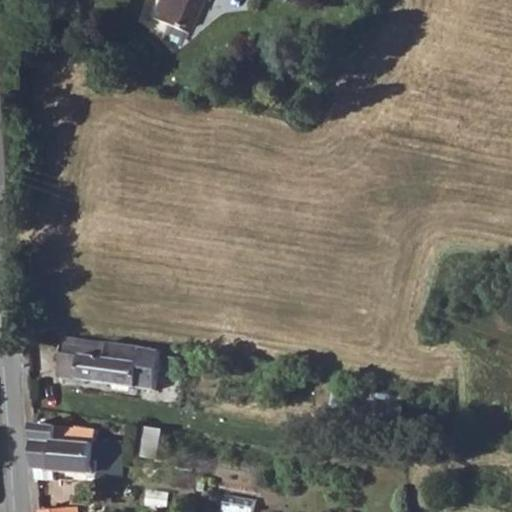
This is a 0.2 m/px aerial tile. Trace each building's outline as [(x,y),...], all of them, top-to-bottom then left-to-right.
[(160,0),(152,19),(190,35),(204,0),(160,0)] [(61,378),(82,381),(140,388),(149,389),(153,349),(66,337),(61,378)] [(153,349),(149,389),(158,390),(163,351),(153,349)] [(79,431),(35,423),(38,470),(95,477),(96,466),(101,467),(99,480),(124,482),(128,446),(99,442),(100,431),(80,428),(79,431)] [(51,497),(40,497),(41,511),(73,511),(73,509),(52,510),(51,497)]
